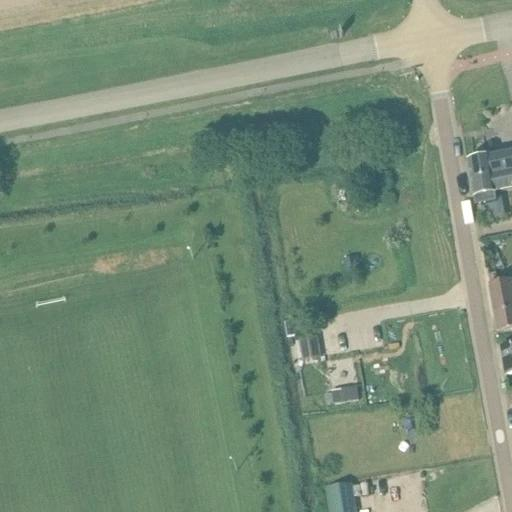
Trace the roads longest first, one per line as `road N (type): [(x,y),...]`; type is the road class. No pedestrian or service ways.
road 1 (unclassified): [(426,32),(511,505)]
road 2 (unclassified): [(0,118),(426,32)]
